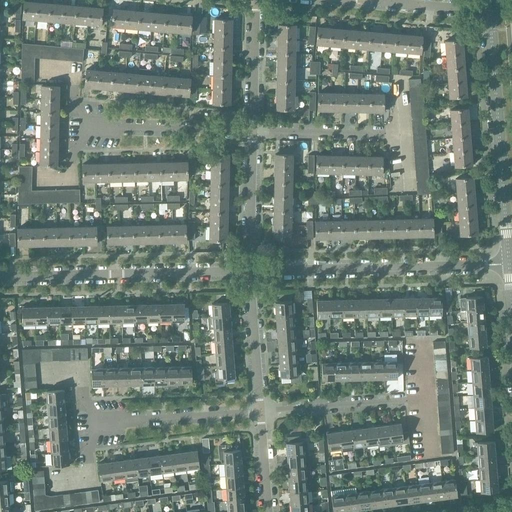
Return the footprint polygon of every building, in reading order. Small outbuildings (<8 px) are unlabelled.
[(23,19),(37,20),(38,3),(25,1),(24,1),(22,19),(23,19)] [(37,20),(50,21),(51,4),(38,3),(37,20)] [(50,21),(63,22),(64,5),(51,4),(50,21)] [(63,22),(75,23),(77,6),(64,5),(63,22)] [(75,23),(88,24),(90,7),(77,6),(75,23)] [(90,7),(88,24),(100,25),(100,26),(101,26),(102,8),(101,8),(90,7)] [(113,26),(125,28),(126,10),(114,9),(113,9),(112,27),(113,27),(113,26)] [(125,28),(137,29),(139,11),(126,10),(125,28)] [(137,29),(150,30),(152,13),(139,11),(137,29)] [(150,30),(163,31),(164,14),(152,13),(150,30)] [(163,31),(176,32),(177,15),(164,14),(163,31)] [(177,15),(176,32),(189,33),(190,34),(192,16),(191,16),(177,15)] [(214,20),(214,35),(231,35),(232,20),(214,19),(214,20)] [(278,25),(278,39),(295,39),(296,25),(278,25)] [(317,44),(329,45),(331,28),(319,27),(318,27),(316,45),(317,45),(317,44)] [(329,45),(342,47),(343,29),(331,28),(329,45)] [(342,47),(355,48),(356,30),(343,29),(342,47)] [(355,48),(368,49),(369,32),(356,30),(355,48)] [(368,49),(380,50),(382,33),(369,32),(368,49)] [(380,50),(393,51),(395,34),(382,33),(380,50)] [(393,51),(406,52),(407,35),(395,34),(393,51)] [(214,35),(214,48),(231,49),(231,35),(214,35)] [(407,35),(406,52),(420,53),(420,54),(422,36),(421,36),(407,35)] [(278,39),(277,53),(295,53),(295,39),(278,39)] [(445,41),(446,55),(463,54),(462,40),(445,41)] [(22,43),(21,63),(35,64),(35,58),(22,43)] [(42,45),(22,43),(35,58),(41,58),(42,45)] [(214,48),(213,62),(231,63),(231,49),(214,48)] [(277,53),(277,67),(295,67),(295,53),(277,53)] [(446,55),(447,69),(465,68),(463,54),(446,55)] [(213,62),(213,76),(230,77),(231,63),(213,62)] [(277,67),(277,81),(294,81),(295,67),(277,67)] [(447,69),(448,83),(466,82),(465,68),(447,69)] [(85,87),(97,88),(99,71),(87,70),(86,70),(84,87),(85,87)] [(97,88),(110,89),(112,72),(99,71),(97,88)] [(110,89),(123,90),(124,73),(112,72),(110,89)] [(123,90),(136,91),(137,74),(124,73),(123,90)] [(136,91),(149,93),(150,75),(137,74),(136,91)] [(149,93),(161,94),(163,76),(150,75),(149,93)] [(161,94),(174,95),(176,78),(163,76),(161,94)] [(213,76),(213,90),(230,90),(230,77),(213,76)] [(176,78),(174,95),(188,96),(189,96),(190,79),(189,78),(189,79),(176,78)] [(408,79),(409,87),(421,86),(420,78),(408,79)] [(277,81),(276,95),(294,96),(294,81),(277,81)] [(466,82),(448,83),(449,98),(467,96),(466,82)] [(41,87),(41,100),(58,101),(59,87),(59,86),(41,86),(41,87)] [(230,90),(213,90),(212,103),(212,104),(230,104),(230,103),(230,90)] [(318,110),(332,111),(332,93),(319,93),(318,93),(317,111),(318,111),(318,110)] [(332,111),(345,111),(345,94),(332,93),(332,111)] [(345,111),(357,111),(358,94),(345,94),(345,111)] [(357,111),(370,111),(371,94),(358,94),(357,111)] [(371,94),(370,111),(382,112),(383,112),(383,94),(371,94)] [(294,96),(276,95),(276,109),(294,110),(294,96)] [(41,100),(41,113),(58,114),(58,101),(41,100)] [(450,110),(451,124),(469,123),(468,109),(450,110)] [(41,113),(40,126),(58,127),(58,114),(41,113)] [(451,124),(452,138),(470,137),(469,123),(451,124)] [(40,126),(40,139),(57,139),(58,127),(40,126)] [(452,138),(453,152),(471,151),(470,137),(452,138)] [(40,139),(40,152),(57,152),(57,139),(40,139)] [(471,151),(453,152),(454,166),(472,165),(471,151)] [(57,152),(40,152),(40,164),(39,164),(57,165),(57,164),(57,152)] [(211,156),(211,170),(228,170),(229,156),(215,156),(216,152),(211,152),(211,156)] [(275,154),(275,168),(292,169),(293,155),(275,154)] [(317,173),(331,173),(331,156),(317,155),(316,155),(316,173),(317,173)] [(331,173),(343,173),(344,156),(331,156),(331,173)] [(343,173),(356,173),(357,156),(344,156),(343,173)] [(356,173),(369,174),(369,156),(357,156),(356,173)] [(369,156),(369,174),(381,174),(382,174),(382,156),(381,156),(381,157),(369,156)] [(160,162),(147,163),(147,180),(160,180),(160,162)] [(172,162),(160,162),(160,180),(173,179),(172,162)] [(186,162),(172,162),(173,179),(187,179),(187,162),(186,162)] [(121,163),(108,164),(109,181),(121,181),(121,163)] [(134,163),(121,163),(121,181),(134,180),(134,163)] [(147,163),(134,163),(134,180),(147,180),(147,163)] [(96,181),(95,164),(83,164),(82,164),(83,182),(84,182),(96,181)] [(108,164),(95,164),(96,181),(109,181),(108,164)] [(275,168),(274,182),(292,183),(292,169),(275,168)] [(211,170),(210,184),(228,184),(228,170),(211,170)] [(455,179),(456,193),(474,191),(473,177),(455,179)] [(274,182),(274,197),(292,197),(292,183),(274,182)] [(18,184),(18,204),(31,190),(32,184),(18,184)] [(210,184),(210,198),(228,199),(228,184),(210,184)] [(31,190),(18,204),(38,203),(37,190),(31,190)] [(456,193),(458,207),(475,206),(474,191),(456,193)] [(274,197),(274,211),(291,211),(292,197),(274,197)] [(210,198),(210,212),(227,213),(228,199),(210,198)] [(458,207),(459,221),(476,220),(475,206),(458,207)] [(274,211),(273,225),(291,225),(291,211),(274,211)] [(210,212),(209,226),(227,227),(227,213),(210,212)] [(432,218),(419,219),(420,236),(433,236),(432,218)] [(393,219),(380,220),(381,237),(394,237),(393,219)] [(406,219),(393,219),(394,237),(407,237),(406,219)] [(419,219),(406,219),(407,237),(420,236),(419,219)] [(354,220),(341,221),(341,238),(355,238),(354,220)] [(367,220),(354,220),(355,238),(368,238),(367,220)] [(380,220),(367,220),(368,238),(381,237),(380,220)] [(476,220),(459,221),(460,235),(478,234),(476,220)] [(328,239),(328,221),(315,221),(315,239),(328,239)] [(341,221),(328,221),(328,239),(341,238),(341,221)] [(185,225),(172,225),(173,242),(185,242),(186,242),(186,224),(185,224),(185,225)] [(146,225),(133,226),(134,243),(147,243),(146,225)] [(159,225),(146,225),(147,243),(160,242),(159,225)] [(172,225),(159,225),(160,242),(173,242),(172,225)] [(291,225),(273,225),(273,239),(291,239),(291,225)] [(96,227),(83,227),(84,244),(95,244),(97,244),(97,226),(96,226),(96,227)] [(120,243),(120,226),(108,226),(107,226),(107,244),(108,244),(120,243)] [(133,226),(120,226),(120,243),(134,243),(133,226)] [(227,227),(209,226),(209,240),(227,241),(227,227)] [(70,227),(57,228),(57,245),(71,245),(70,227)] [(83,227),(70,227),(71,245),(84,244),(83,227)] [(31,245),(31,228),(18,228),(17,228),(18,246),(19,246),(31,245)] [(44,228),(31,228),(31,245),(44,245),(44,228)] [(57,228),(44,228),(44,245),(57,245),(57,228)] [(465,298),(466,310),(483,309),(482,296),(465,298)] [(441,297),(429,298),(429,315),(442,315),(441,297)] [(404,298),(391,299),(392,316),(404,315),(404,298)] [(416,298),(404,298),(404,315),(417,315),(416,298)] [(429,298),(416,298),(417,315),(429,315),(429,298)] [(354,299),(341,300),(342,317),(354,317),(354,299)] [(366,299),(354,299),(354,317),(367,316),(366,299)] [(379,299),(366,299),(367,316),(379,316),(379,299)] [(391,299),(379,299),(379,316),(392,316),(391,299)] [(329,317),(329,300),(317,300),(317,318),(329,317)] [(341,300),(329,300),(329,317),(342,317),(341,300)] [(275,302),(276,315),(293,313),(292,301),(275,302)] [(212,304),(213,316),(230,315),(229,302),(212,304)] [(184,303),(171,304),(172,321),(184,321),(184,303)] [(147,304),(134,305),(134,322),(147,322),(147,304)] [(159,304),(147,304),(147,322),(159,321),(159,304)] [(171,304),(159,304),(159,321),(172,321),(171,304)] [(109,305),(97,306),(97,323),(110,322),(109,305)] [(122,305),(109,305),(110,322),(122,322),(122,305)] [(134,305),(122,305),(122,322),(134,322),(134,305)] [(59,306),(47,307),(47,324),(60,324),(59,306)] [(72,306),(59,306),(60,324),(72,323),(72,306)] [(84,306),(72,306),(72,323),(85,323),(84,306)] [(97,306),(84,306),(85,323),(97,323),(97,306)] [(35,324),(34,307),(22,307),(22,325),(35,324)] [(47,307),(34,307),(35,324),(47,324),(47,307)] [(466,310),(467,323),(484,321),(483,309),(466,310)] [(276,315),(277,327),(294,326),(293,313),(276,315)] [(213,316),(214,329),(231,327),(230,315),(213,316)] [(467,323),(468,335),(485,334),(484,321),(467,323)] [(277,327),(278,340),(295,338),(294,326),(277,327)] [(214,329),(215,341),(232,340),(231,327),(214,329)] [(485,334),(468,335),(469,348),(486,346),(485,334)] [(278,340),(279,352),(296,351),(295,338),(278,340)] [(215,341),(216,354),(233,352),(232,340),(215,341)] [(22,349),(23,364),(35,363),(40,361),(40,349),(22,349)] [(279,352),(280,365),(297,363),(296,351),(279,352)] [(216,354),(217,366),(234,365),(233,352),(216,354)] [(470,358),(471,370),(488,369),(487,356),(470,358)] [(384,361),(372,362),(372,379),(385,379),(384,361)] [(397,361),(384,361),(385,379),(397,378),(397,361)] [(347,362),(334,363),(335,380),(347,379),(347,362)] [(359,362),(347,362),(347,379),(360,379),(359,362)] [(372,362),(359,362),(360,379),(372,379),(372,362)] [(297,363),(280,365),(281,377),(290,376),(291,383),(301,382),(300,363),(297,363)] [(335,380),(334,363),(322,363),(322,380),(335,380)] [(234,365),(217,366),(217,371),(214,371),(215,385),(226,384),(225,379),(226,379),(226,378),(235,377),(234,365)] [(179,366),(166,367),(167,384),(179,384),(179,366)] [(191,366),(179,366),(179,384),(192,383),(191,366)] [(318,380),(317,366),(310,367),(311,381),(318,380)] [(141,367),(129,368),(129,385),(142,385),(141,367)] [(154,367),(141,367),(142,385),(154,384),(154,367)] [(166,367),(154,367),(154,384),(167,384),(166,367)] [(104,386),(104,368),(91,369),(92,386),(104,386)] [(116,368),(104,368),(104,386),(117,385),(116,368)] [(129,368),(116,368),(117,385),(129,385),(129,368)] [(471,370),(472,382),(489,381),(488,369),(471,370)] [(472,382),(473,395),(490,394),(489,381),(472,382)] [(46,391),(47,403),(64,402),(63,389),(46,391)] [(473,395),(474,407),(491,406),(490,394),(473,395)] [(47,403),(48,416),(65,414),(64,402),(47,403)] [(474,407),(475,420),(492,419),(491,406),(474,407)] [(48,416),(49,428),(66,427),(65,414),(48,416)] [(492,419),(475,420),(476,432),(493,431),(492,419)] [(401,423),(388,425),(391,445),(409,442),(408,432),(402,433),(401,423)] [(388,425),(376,427),(378,444),(379,446),(391,445),(388,425)] [(49,428),(50,441),(67,439),(66,427),(49,428)] [(376,427),(363,428),(366,445),(378,444),(376,427)] [(363,428),(351,430),(353,447),(366,445),(363,428)] [(339,431),(341,448),(342,451),(354,450),(353,447),(351,430),(339,431)] [(328,450),(341,448),(339,431),(326,433),(328,450)] [(286,443),(287,455),(304,454),(303,441),(299,442),(299,437),(297,436),(288,436),(287,438),(287,443),(286,443)] [(50,441),(51,453),(68,452),(67,439),(50,441)] [(477,442),(478,455),(495,454),(494,441),(477,442)] [(224,458),(224,464),(241,462),(240,450),(231,450),(230,444),(219,445),(220,458),(224,458)] [(197,450),(184,452),(187,469),(199,467),(197,450)] [(68,452),(51,453),(52,466),(69,464),(68,452)] [(184,452),(172,454),(174,471),(187,469),(184,452)] [(172,454),(160,455),(162,472),(174,471),(172,454)] [(287,455),(288,468),(305,466),(304,454),(287,455)] [(478,455),(479,467),(496,466),(495,454),(478,455)] [(160,455),(147,457),(150,474),(162,472),(160,455)] [(5,456),(0,456),(0,469),(12,469),(11,456),(5,456)] [(147,457),(135,459),(137,476),(150,474),(147,457)] [(135,459),(123,460),(125,477),(137,476),(135,459)] [(123,460),(110,462),(112,479),(125,477),(123,460)] [(112,479),(110,462),(98,464),(100,481),(112,479)] [(224,464),(225,476),(242,475),(241,462),(224,464)] [(288,468),(289,480),(306,479),(305,466),(288,468)] [(479,467),(480,480),(497,479),(496,466),(479,467)] [(225,476),(226,488),(243,487),(242,475),(225,476)] [(289,480),(290,493),(307,491),(306,479),(289,480)] [(455,479),(442,481),(445,498),(457,496),(455,479)] [(497,479),(480,480),(481,492),(498,491),(497,479)] [(0,481),(0,493),(8,493),(7,481),(0,481)] [(442,481),(430,483),(432,500),(445,498),(442,481)] [(430,483),(418,484),(420,501),(432,500),(430,483)] [(418,484),(405,486),(408,503),(420,501),(418,484)] [(405,486),(393,488),(395,505),(408,503),(405,486)] [(226,488),(227,501),(244,500),(243,487),(226,488)] [(393,488),(381,489),(383,506),(395,505),(393,488)] [(381,489),(368,491),(370,508),(383,506),(381,489)] [(290,493),(291,505),(308,504),(307,491),(290,493)] [(368,491),(356,493),(358,509),(370,508),(368,491)] [(0,493),(0,506),(9,506),(8,493),(0,493)] [(356,493),(343,494),(346,511),(358,509),(356,493)] [(339,511),(346,511),(343,494),(331,496),(333,511),(339,511)] [(45,495),(33,496),(34,511),(52,508),(51,496),(45,495)] [(227,501),(227,511),(245,511),(244,500),(227,501)]
